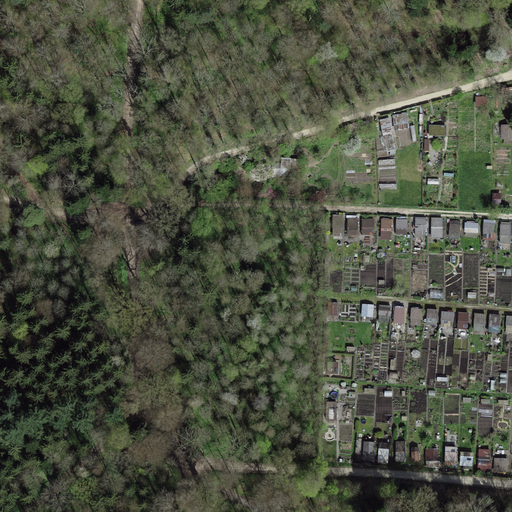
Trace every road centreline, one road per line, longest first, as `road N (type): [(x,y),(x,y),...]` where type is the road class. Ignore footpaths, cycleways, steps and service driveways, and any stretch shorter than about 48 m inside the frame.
road 1 (track): [(511,70),(196,165),(128,221)]
road 2 (track): [(128,221),(166,207),(511,215)]
road 3 (motorway): [(0,151),(256,0)]
road 4 (track): [(128,221),(139,0)]
road 5 (track): [(320,473),(511,486)]
road 6 (track): [(140,409),(128,221)]
road 7 (track): [(27,511),(140,409)]
road 8 (track): [(368,300),(511,311)]
road 9 (track): [(183,458),(320,473)]
road 10 (track): [(128,221),(0,199)]
